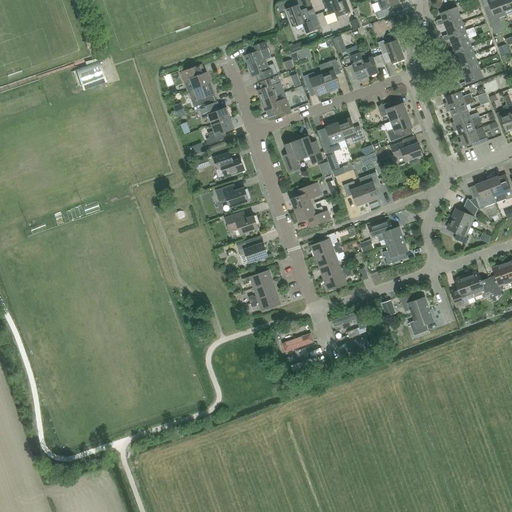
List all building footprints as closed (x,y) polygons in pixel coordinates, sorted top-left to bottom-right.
[(350,12),(345,0),(322,0),(328,15),(335,12),(337,17),(350,12)] [(373,0),(375,4),(380,2),(383,9),(376,12),(378,18),(392,13),(390,7),(399,3),(397,0),(373,0)] [(488,0),(488,1),(483,3),(495,35),(504,31),(500,18),(506,16),(504,12),(499,0),(488,0)] [(511,2),(511,0),(499,0),(504,12),(506,16),(506,17),(511,14),(511,2)] [(302,15),(298,4),(286,9),(293,27),(303,24),(307,34),(315,30),(313,26),(319,23),(314,10),(302,15)] [(437,21),(438,24),(460,15),(457,7),(440,13),(443,19),(437,21)] [(445,24),(446,29),(463,23),(460,15),(438,24),(439,26),(445,24)] [(350,22),(353,30),(362,27),(359,18),(350,22)] [(443,37),(444,39),(466,31),(463,23),(446,29),(449,35),(443,37)] [(450,40),(452,45),(469,39),(466,31),(444,39),(445,42),(450,40)] [(391,42),(385,44),(384,41),(378,43),(382,55),(389,52),(393,64),(405,59),(395,32),(388,35),(391,42)] [(347,51),(341,35),(332,38),(338,54),(347,51)] [(449,53),(450,55),(472,47),(469,39),(452,45),(454,50),(449,53)] [(244,56),(248,66),(266,60),(271,58),(266,42),(252,46),(255,52),(244,56)] [(301,43),(293,46),(292,44),(288,45),(291,55),(304,50),(301,43)] [(511,58),(507,45),(498,48),(503,61),(511,58)] [(456,56),(458,61),(475,55),(472,47),(450,55),(451,58),(456,56)] [(364,52),(360,53),(369,77),(379,73),(373,57),(367,59),(364,52)] [(350,57),(359,80),(369,77),(360,53),(350,57)] [(455,68),(456,71),(478,63),(475,55),(458,61),(460,66),(455,68)] [(325,64),(328,73),(322,75),(329,92),(341,87),(336,76),(341,74),(336,59),(325,64)] [(275,68),(273,64),(268,66),(266,60),(248,66),(252,77),(264,72),(266,78),(278,74),(275,68)] [(294,68),(291,60),(285,62),(288,70),(294,68)] [(99,62),(75,71),(81,85),(104,77),(99,62)] [(462,71),(464,77),(481,70),(478,63),(456,71),(457,73),(462,71)] [(484,79),(481,70),(464,77),(466,82),(461,84),(462,87),(484,79)] [(190,79),(194,89),(211,83),(207,72),(196,77),(193,71),(182,75),(184,81),(190,79)] [(322,75),(316,77),(314,73),(304,76),(309,89),(314,87),(317,96),(329,92),(322,75)] [(258,91),(261,101),(279,95),(275,84),(281,82),(278,75),(265,80),(268,87),(258,91)] [(215,94),(211,83),(194,89),(188,91),(192,102),(194,108),(206,104),(204,98),(215,94)] [(187,89),(180,90),(182,100),(188,99),(187,89)] [(445,104),(447,108),(473,98),(471,94),(463,97),(461,91),(446,97),(448,103),(445,104)] [(278,115),(291,110),(287,98),(281,100),(279,95),(261,101),(265,111),(276,108),(278,115)] [(451,111),(453,116),(469,111),(467,106),(475,103),(473,98),(447,108),(448,112),(451,111)] [(388,114),(391,122),(408,115),(404,103),(394,107),(392,101),(378,107),(382,117),(388,114)] [(209,117),(212,125),(231,119),(227,108),(214,113),(210,105),(199,109),(203,119),(209,117)] [(503,107),(504,110),(496,114),(499,122),(502,121),(507,132),(511,130),(511,117),(507,105),(503,107)] [(178,118),(186,115),(183,106),(175,108),(178,118)] [(452,123),(454,127),(480,117),(478,113),(471,116),(469,111),(453,116),(455,122),(452,123)] [(413,127),(408,115),(391,122),(394,129),(387,132),(391,142),(405,136),(403,131),(413,127)] [(459,130),(461,136),(484,127),(476,130),(474,125),(482,122),(480,117),(454,127),(455,132),(459,130)] [(351,118),(339,123),(345,140),(352,137),(355,144),(365,140),(360,126),(355,128),(351,118)] [(235,129),(231,119),(212,125),(215,131),(208,134),(210,138),(207,139),(209,145),(224,140),(222,134),(235,129)] [(186,121),(179,121),(180,131),(187,131),(186,121)] [(339,142),(345,140),(339,123),(327,127),(331,139),(325,142),(329,154),(341,149),(339,142)] [(461,147),(471,143),(473,147),(489,141),(484,127),(461,136),(463,141),(459,142),(461,147)] [(309,136),(297,141),(304,159),(310,157),(313,164),(324,160),(319,147),(314,149),(309,136)] [(298,161),(304,159),(297,141),(285,145),(290,158),(285,160),(289,173),(301,169),(298,161)] [(417,144),(405,149),(403,143),(392,147),(396,158),(404,155),(406,162),(423,155),(419,143),(417,144)] [(387,158),(384,149),(376,152),(380,160),(387,158)] [(245,171),(241,159),(229,163),(226,154),(214,158),(218,170),(222,168),(225,176),(232,174),(232,175),(245,171)] [(334,154),(327,157),(332,171),(340,168),(334,154)] [(209,157),(196,162),(199,169),(211,165),(209,157)] [(330,168),(323,171),(325,176),(332,174),(330,168)] [(369,184),(363,186),(368,202),(380,198),(375,187),(381,185),(377,173),(366,177),(369,184)] [(496,203),(502,201),(511,196),(511,194),(508,185),(503,188),(499,176),(488,181),(494,196),(496,203)] [(481,196),(470,200),(479,210),(491,205),(496,203),(494,196),(488,181),(476,185),(481,196)] [(357,206),(368,202),(363,186),(357,189),(354,182),(343,186),(348,197),(353,195),(357,206)] [(292,200),(296,211),(315,203),(313,198),(322,195),(318,183),(299,190),(301,196),(292,200)] [(237,191),(234,184),(216,191),(220,202),(228,199),(230,208),(249,201),(245,188),(237,191)] [(456,209),(452,219),(470,227),(478,210),(479,210),(470,200),(468,199),(465,206),(468,210),(467,214),(456,209)] [(318,209),(315,203),(296,211),(300,222),(309,219),(312,226),(331,219),(328,211),(324,213),(322,207),(318,209)] [(259,229),(255,216),(244,220),(241,213),(225,219),(230,232),(239,229),(241,235),(259,229)] [(466,237),(470,227),(452,219),(447,229),(458,234),(455,240),(466,245),(469,238),(466,237)] [(377,235),(379,242),(385,240),(387,245),(404,239),(400,227),(393,229),(390,221),(369,228),(372,237),(377,235)] [(311,246),(315,257),(342,248),(340,242),(335,244),(335,246),(333,247),(330,239),(311,246)] [(354,249),(360,246),(357,239),(351,241),(354,249)] [(408,252),(404,239),(387,245),(388,251),(384,253),(388,265),(399,261),(397,256),(408,252)] [(269,256),(264,243),(254,247),(252,241),(238,246),(241,257),(247,255),(250,263),(269,256)] [(315,257),(320,269),(339,261),(336,254),(338,253),(339,255),(344,253),(342,248),(315,257)] [(320,269),(324,280),(350,270),(348,265),(343,267),(344,268),(341,269),(339,261),(320,269)] [(497,280),(491,283),(495,294),(496,297),(502,294),(499,286),(511,282),(505,264),(493,268),(497,280)] [(357,268),(361,280),(368,277),(363,266),(357,268)] [(251,281),(254,289),(273,282),(269,270),(243,280),(244,285),(250,283),(249,282),(251,281)] [(352,275),(350,270),(324,280),(328,291),(347,284),(344,276),(346,275),(347,277),(352,275)] [(483,285),(479,273),(467,277),(473,294),(474,297),(486,293),(487,297),(495,294),(491,283),(483,285)] [(457,308),(464,305),(468,304),(468,300),(474,297),(473,294),(467,277),(455,281),(460,294),(453,296),(457,308)] [(249,297),(250,303),(277,293),(273,282),(254,289),(257,297),(254,297),(254,296),(249,297)] [(281,305),(277,293),(250,303),(252,308),(257,306),(257,304),(259,304),(262,312),(281,305)] [(411,310),(412,316),(429,310),(425,297),(414,301),(412,295),(401,299),(405,312),(411,310)] [(247,298),(241,300),(244,307),(250,305),(247,298)] [(396,313),(391,300),(381,304),(386,317),(396,313)] [(425,332),(423,326),(434,322),(429,310),(412,316),(414,321),(409,323),(414,336),(425,332)] [(348,322),(352,321),(350,314),(333,321),(335,327),(341,325),(343,329),(350,327),(348,322)] [(357,329),(352,331),(347,332),(349,338),(355,337),(359,335),(357,329)] [(285,353),(314,342),(311,333),(282,344),(285,353)] [(361,348),(368,345),(365,337),(337,347),(340,356),(356,350),(357,352),(362,351),(361,348)] [(306,348),(301,350),(297,352),(298,358),(303,356),(308,354),(306,348)] [(307,370),(322,364),(320,358),(305,364),(307,370)] [(306,373),(301,360),(297,362),(301,375),(306,373)]
